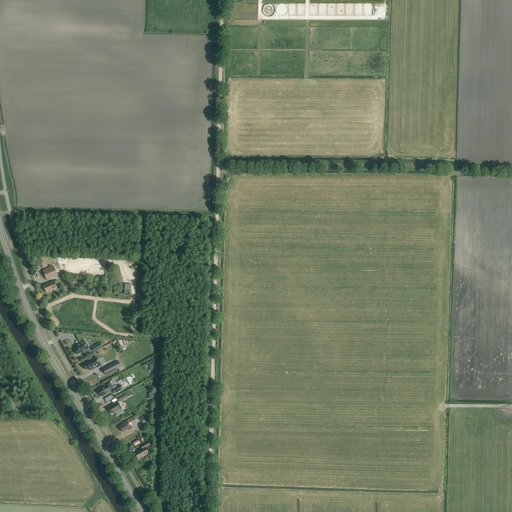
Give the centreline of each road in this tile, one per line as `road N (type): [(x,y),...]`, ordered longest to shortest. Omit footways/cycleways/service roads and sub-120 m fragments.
road 1 (track): [(209,511),(220,13)]
road 2 (tertiary): [(142,511),(40,336),(0,222)]
road 3 (track): [(511,172),(218,166)]
